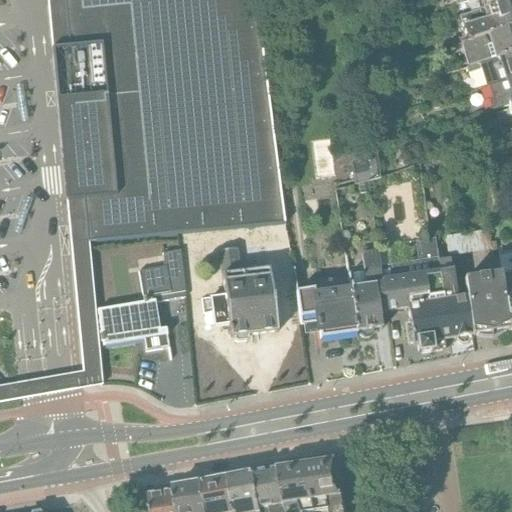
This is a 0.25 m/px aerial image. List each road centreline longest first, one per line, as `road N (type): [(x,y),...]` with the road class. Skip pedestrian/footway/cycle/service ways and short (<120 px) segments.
road 1 (tertiary): [(243,432),(511,381)]
road 2 (tertiary): [(243,432),(184,429),(0,451)]
road 3 (tertiary): [(72,475),(191,452),(243,432)]
